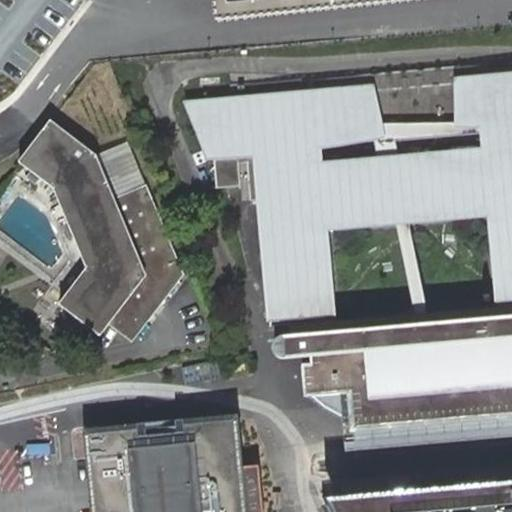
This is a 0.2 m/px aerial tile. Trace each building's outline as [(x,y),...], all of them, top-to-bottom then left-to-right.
[(196,0),(198,14),(339,0),(196,0)] [(374,87),(187,105),(207,154),(257,151),(271,325),(291,324),(334,320),(326,226),(397,220),(411,219),(490,213),(499,305),(511,303),(511,74),(457,79),(459,124),(459,126),(483,126),(483,133),(485,150),(323,164),(320,147),(385,137),(382,125),(374,87)] [(96,155),(52,121),(22,161),(55,186),(90,267),(62,303),(102,333),(112,324),(133,341),(185,273),(147,185),(115,199),(96,155)] [(385,137),(320,147),(483,133),(483,126),(459,126),(459,124),(382,125),(385,137)] [(129,141),(96,155),(115,199),(147,185),(129,141)] [(217,187),(241,185),(239,154),(215,156),(217,187)] [(397,220),(414,313),(427,311),(411,219),(397,220)] [(291,324),(292,335),(511,316),(511,303),(499,305),(427,311),(414,313),(334,320),(291,324)] [(347,392),(351,429),(511,415),(511,316),(292,335),(280,337),(275,347),(283,355),(311,353),(311,362),(302,363),(304,396),(347,392)] [(142,430),(80,436),(88,511),(242,511),(239,470),(235,435),(234,421),(172,427),(172,432),(143,435),(142,430)] [(511,511),(511,488),(322,506),(325,511),(511,511)]
